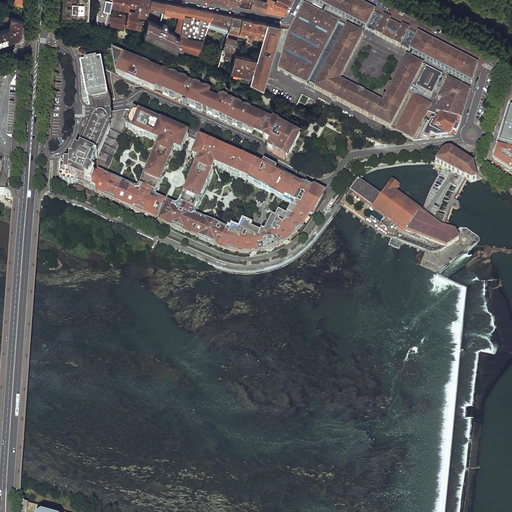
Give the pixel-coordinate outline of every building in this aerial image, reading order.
[(60,13),(85,14),(85,0),(60,0),(61,0),(60,4),(60,13)] [(110,8),(111,0),(96,0),(95,21),(106,23),(108,15),(110,8)] [(106,23),(124,27),(124,24),(135,25),(136,18),(137,14),(138,11),(128,9),(129,5),(139,7),(140,0),(111,0),(110,8),(127,12),(127,14),(123,14),(122,17),(108,15),(106,23)] [(138,11),(137,14),(146,16),(148,0),(140,0),(139,7),(138,11)] [(177,51),(178,47),(185,5),(174,3),(160,0),(148,0),(146,16),(145,20),(156,22),(156,25),(145,23),(144,28),(156,30),(156,32),(152,39),(177,51)] [(262,0),(252,0),(251,8),(258,9),(265,11),(268,2),(262,0)] [(267,0),(268,2),(265,11),(274,13),(284,14),(287,8),(273,3),(273,1),(273,0),(267,0)] [(368,29),(376,13),(351,0),(308,0),(367,30),(368,29)] [(304,83),(338,22),(304,4),(291,27),(287,34),(278,69),(304,83)] [(194,53),(196,54),(204,33),(207,25),(213,11),(199,8),(185,5),(178,47),(182,49),(183,47),(193,50),(192,53),(194,53)] [(213,11),(207,25),(227,32),(228,29),(232,15),(222,13),(213,11)] [(0,19),(9,22),(10,16),(0,13),(0,19)] [(376,13),(368,29),(372,31),(376,33),(384,18),(380,15),(376,13)] [(227,49),(226,56),(233,58),(234,51),(235,51),(239,32),(242,17),(237,16),(232,15),(228,29),(236,31),(235,37),(227,35),(223,48),(227,49)] [(10,16),(9,22),(9,25),(9,26),(7,27),(0,29),(0,42),(14,37),(16,37),(17,36),(19,35),(20,33),(20,31),(20,30),(21,18),(10,16)] [(263,37),(267,22),(242,17),(239,32),(263,37)] [(401,47),(402,46),(409,31),(409,30),(403,27),(402,28),(396,25),(391,22),(391,21),(385,17),(384,18),(376,33),(376,34),(401,47)] [(280,25),(267,22),(263,37),(257,58),(249,82),(262,88),(280,25)] [(364,35),(345,25),(320,71),(340,81),(364,35)] [(409,31),(402,46),(405,48),(410,51),(418,35),(413,33),(409,31)] [(418,35),(410,51),(409,52),(473,84),(479,66),(418,34),(418,35)] [(92,104),(106,101),(104,95),(114,93),(111,78),(124,84),(126,80),(129,82),(130,80),(135,82),(134,84),(142,87),(149,90),(174,101),(180,104),(181,102),(203,111),(207,113),(219,118),(253,133),(254,131),(265,137),(263,140),(267,142),(270,144),(268,147),(271,149),(269,151),(273,153),(285,160),(286,158),(287,158),(290,153),(292,153),(296,144),(295,144),(299,136),(272,121),(217,97),(215,102),(212,101),(209,99),(211,94),(107,49),(108,55),(81,61),(84,79),(87,100),(90,104),(92,104)] [(257,58),(235,52),(230,70),(233,71),(232,73),(249,82),(257,58)] [(382,102),(400,111),(424,66),(407,57),(382,102)] [(427,68),(417,86),(433,94),(444,76),(427,68)] [(391,127),(400,111),(382,102),(340,81),(320,71),(312,86),(391,127)] [(444,100),(438,112),(462,120),(471,90),(450,79),(439,98),(444,100)] [(126,80),(124,84),(134,88),(142,87),(134,84),(135,82),(130,80),(129,82),(126,80)] [(104,95),(106,101),(109,101),(115,100),(114,93),(104,95)] [(415,94),(396,130),(413,139),(429,110),(432,103),(415,94)] [(106,101),(92,104),(94,110),(95,116),(97,116),(111,113),(110,107),(109,101),(106,101)] [(511,102),(510,101),(507,113),(500,135),(497,145),(493,161),(511,173),(511,102)] [(181,102),(180,104),(202,114),(203,111),(181,102)] [(462,120),(438,112),(429,110),(413,139),(438,137),(457,135),(462,120)] [(84,186),(87,187),(94,189),(93,192),(98,194),(99,191),(103,193),(102,196),(118,203),(119,200),(131,205),(130,208),(134,210),(133,211),(137,213),(138,211),(148,216),(149,213),(157,217),(162,206),(163,204),(155,200),(153,198),(155,194),(156,194),(162,179),(164,177),(163,177),(166,172),(167,169),(169,164),(167,163),(170,156),(172,157),(173,155),(172,154),(174,150),(177,151),(177,149),(180,148),(183,149),(181,153),(180,155),(184,156),(189,144),(186,142),(188,136),(161,125),(141,116),(133,112),(130,119),(127,118),(124,117),(115,113),(111,113),(97,116),(94,124),(93,124),(91,129),(81,151),(81,153),(80,155),(76,163),(73,162),(73,160),(70,160),(67,160),(65,161),(63,162),(61,164),(60,166),(59,169),(59,171),(59,174),(59,176),(60,178),(62,181),(64,182),(66,184),(69,185),(72,185),(75,184),(77,183),(78,182),(85,185),(84,186)] [(219,118),(207,113),(206,115),(263,140),(265,137),(254,131),(253,133),(219,118)] [(97,116),(95,116),(92,117),(92,121),(91,124),(79,150),(81,151),(91,129),(93,124),(94,124),(97,116)] [(167,208),(162,219),(163,219),(174,224),(174,225),(173,228),(178,231),(183,233),(188,233),(199,238),(198,239),(215,246),(215,245),(221,248),(231,251),(242,253),(251,253),(258,252),(258,251),(262,252),(264,249),(265,251),(267,252),(270,252),(272,252),(274,250),(275,247),(275,245),(278,246),(280,243),(282,244),(289,239),(296,233),(300,228),(305,221),(310,214),(312,215),(323,195),(306,186),(304,189),(294,183),(292,185),(274,176),(277,171),(264,164),(261,170),(254,167),(255,166),(245,161),(228,154),(200,141),(194,155),(199,158),(198,160),(197,160),(199,163),(198,165),(194,175),(193,175),(192,177),(191,179),(189,180),(188,182),(189,182),(188,185),(187,187),(186,187),(186,189),(186,191),(185,193),(184,195),(185,196),(181,205),(179,208),(175,209),(168,206),(167,208)] [(444,153),(436,164),(454,173),(460,176),(464,179),(466,180),(468,180),(473,183),(478,181),(478,180),(477,175),(476,171),(475,166),(473,165),(462,157),(454,152),(451,151),(449,151),(446,151),(444,153)] [(455,178),(452,184),(458,187),(451,200),(450,201),(449,203),(449,205),(449,206),(445,217),(438,214),(436,219),(445,226),(448,228),(451,219),(455,209),(458,210),(460,208),(460,205),(459,203),(457,202),(468,180),(466,180),(464,179),(460,176),(458,180),(455,178)] [(369,204),(372,207),(371,208),(382,216),(395,225),(405,232),(406,231),(442,245),(444,246),(446,247),(447,247),(459,240),(460,239),(459,236),(456,230),(452,229),(448,228),(445,226),(440,222),(438,221),(436,219),(423,211),(416,206),(403,196),(397,192),(400,188),(392,183),(382,197),(377,193),(370,187),(363,182),(359,179),(350,191),(355,194),(361,199),(369,204)] [(350,191),(349,190),(340,201),(346,206),(352,211),(360,216),(364,219),(374,226),(386,235),(387,235),(393,237),(396,238),(400,239),(400,238),(400,237),(402,236),(403,236),(405,236),(431,246),(433,247),(435,247),(437,247),(439,246),(442,245),(406,231),(405,232),(395,225),(382,216),(371,208),(372,207),(369,204),(361,199),(355,194),(350,191)] [(164,207),(162,206),(157,217),(160,218),(162,219),(167,208),(164,207)] [(174,224),(163,219),(162,222),(169,225),(171,227),(173,228),(174,225),(174,224)]
